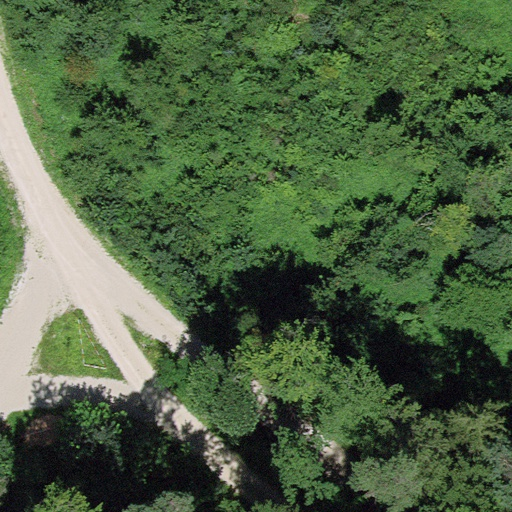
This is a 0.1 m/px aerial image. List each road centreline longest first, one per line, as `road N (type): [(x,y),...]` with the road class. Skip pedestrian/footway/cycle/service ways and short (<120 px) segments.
road 1 (track): [(47,195),(258,395),(406,511)]
road 2 (track): [(47,195),(294,511)]
road 3 (track): [(47,195),(32,307),(0,406)]
